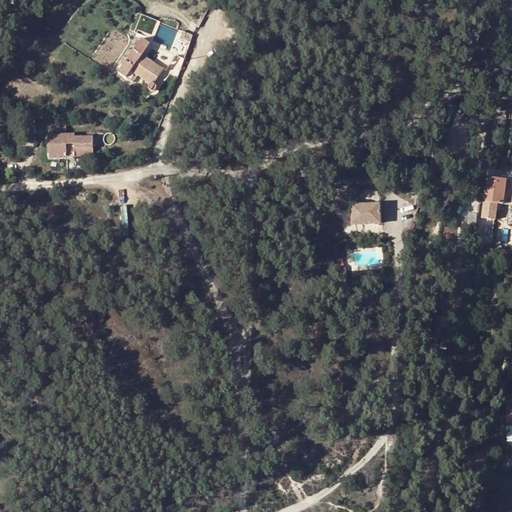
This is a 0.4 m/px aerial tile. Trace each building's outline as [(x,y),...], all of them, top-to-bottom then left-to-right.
[(142,38),(118,71),(126,76),(130,70),(150,83),(148,85),(147,87),(148,90),(149,91),(153,92),(155,91),(156,89),(157,87),(154,84),(163,70),(142,55),(150,44),(142,38)] [(179,44),(173,56),(184,61),(189,46),(179,44)] [(112,56),(117,60),(126,49),(120,45),(112,56)] [(501,101),(490,100),(489,109),(500,111),(501,101)] [(74,157),(74,149),(93,148),(92,137),(75,137),(74,135),(68,134),(68,123),(47,124),(49,158),(74,157)] [(74,149),(74,157),(93,157),(93,153),(93,148),(74,149)] [(510,176),(503,175),(502,179),(506,179),(503,203),(508,203),(510,176)] [(503,203),(506,179),(502,179),(485,177),(483,201),(503,203)] [(349,201),(350,222),(378,222),(378,202),(356,202),(356,187),(349,187),(332,187),(332,201),(349,201)] [(444,228),(443,244),(449,244),(457,244),(457,228),(452,228),(444,228)] [(342,264),(334,265),(334,278),(340,278),(343,278),(342,264)] [(479,480),(479,473),(480,464),(464,464),(463,475),(470,475),(470,480),(479,480)] [(488,473),(488,464),(480,464),(479,473),(488,473)]
